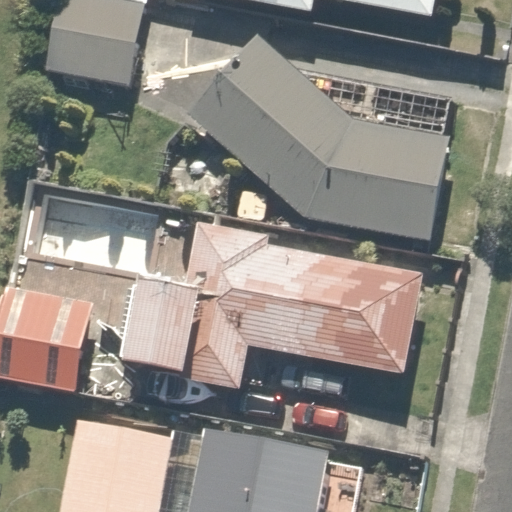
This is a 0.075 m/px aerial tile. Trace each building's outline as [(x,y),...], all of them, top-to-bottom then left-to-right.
[(144,2),(124,0),(53,0),(45,81),(136,90),(144,2)] [(437,0),(226,0),(317,13),(318,3),(435,20),(437,0)] [(448,136),(352,121),(259,37),(186,118),(303,224),(433,241),(448,136)] [(121,367),(173,377),(240,391),(248,350),(411,383),(433,276),(203,229),(190,296),(137,285),(121,367)] [(94,310),(2,291),(0,302),(0,379),(77,394),(94,310)] [(159,511),(173,438),(76,420),(58,511),(159,511)] [(202,433),(188,511),(313,511),(324,454),(202,433)]
